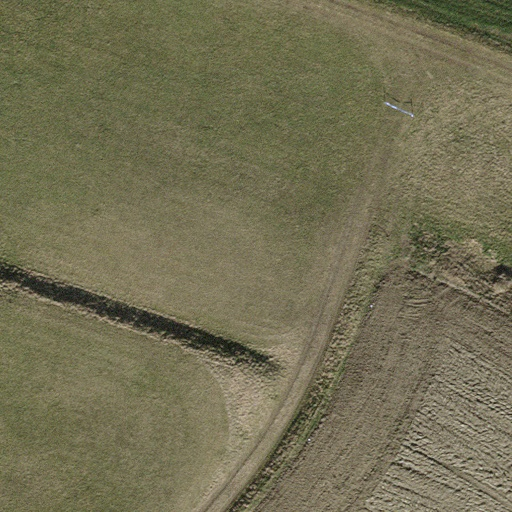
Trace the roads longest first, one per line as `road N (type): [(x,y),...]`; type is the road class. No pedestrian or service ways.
road 1 (track): [(212,511),(287,411),(314,354),(426,41)]
road 2 (track): [(511,77),(317,0)]
